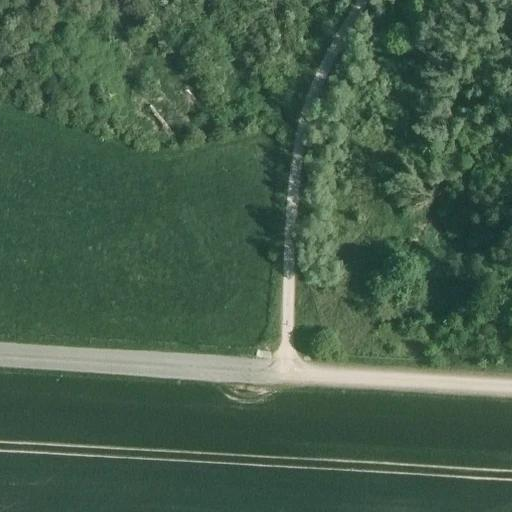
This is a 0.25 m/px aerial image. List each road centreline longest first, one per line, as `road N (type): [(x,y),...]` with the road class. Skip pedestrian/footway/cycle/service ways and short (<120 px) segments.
road 1 (residential): [(0,353),(288,371)]
road 2 (track): [(288,371),(511,385)]
